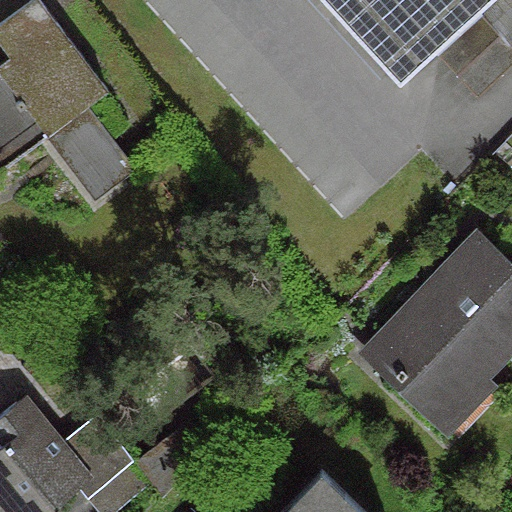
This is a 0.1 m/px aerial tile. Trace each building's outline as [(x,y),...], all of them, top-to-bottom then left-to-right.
[(0,166),(102,89),(33,0),(0,0),(0,48),(10,61),(0,68),(0,166)] [(511,0),(327,0),(402,81),(436,50),(479,96),(511,66),(511,0)] [(111,114),(68,142),(104,197),(147,169),(111,114)] [(511,338),(511,271),(473,234),(371,341),(396,365),(385,376),(432,422),(435,419),(433,417),(473,376),(475,378),(511,338)] [(248,401),(233,382),(130,461),(156,495),(248,401)] [(0,511),(39,511),(85,475),(20,395),(0,411),(0,511)] [(81,497),(94,511),(108,511),(145,482),(126,459),(127,458),(94,416),(70,435),(104,478),(81,497)] [(359,511),(316,470),(274,511),(359,511)]
